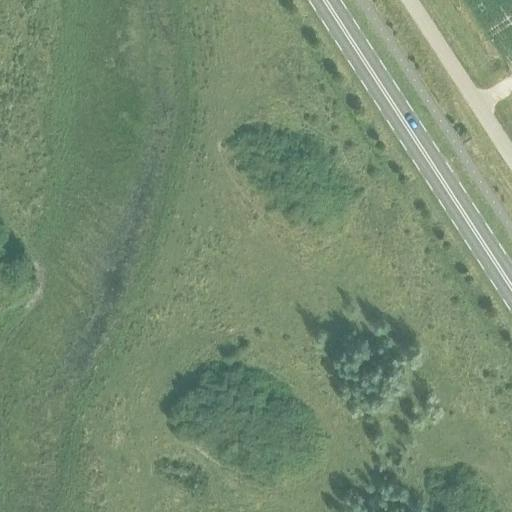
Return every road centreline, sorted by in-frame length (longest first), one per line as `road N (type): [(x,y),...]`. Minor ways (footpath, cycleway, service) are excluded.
road 1 (primary): [(511,290),(323,0)]
road 2 (unclassified): [(511,157),(409,0)]
